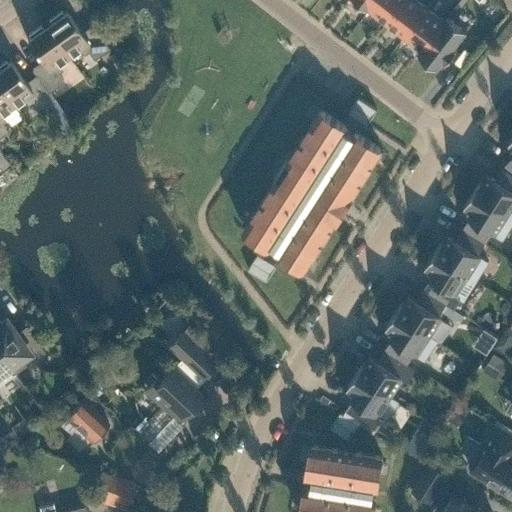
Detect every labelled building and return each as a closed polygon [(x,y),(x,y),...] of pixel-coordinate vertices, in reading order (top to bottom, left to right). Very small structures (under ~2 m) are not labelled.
[(356,0),(368,9),(369,8),(368,7),(374,0),(356,0)] [(403,0),(374,0),(368,7),(369,8),(387,22),(403,0)] [(426,7),(417,0),(403,0),(387,22),(404,35),(426,7)] [(422,49),(444,21),(444,20),(426,7),(404,35),(421,49),(422,49)] [(51,21),(47,24),(69,55),(79,48),(84,54),(88,50),(94,59),(110,47),(94,24),(82,33),(66,10),(65,11),(64,12),(61,9),(49,18),(51,21)] [(447,15),(444,20),(444,21),(422,49),(421,49),(418,53),(437,67),(442,61),(445,64),(457,49),(454,47),(466,30),(447,15)] [(59,63),(69,55),(47,24),(43,27),(41,24),(28,33),(30,36),(28,37),(27,38),(43,61),(32,68),(37,75),(38,75),(49,91),(49,90),(64,80),(58,72),(63,68),(59,63)] [(118,48),(108,55),(116,65),(125,59),(118,48)] [(38,75),(37,75),(27,82),(11,60),(10,60),(8,62),(6,59),(0,63),(0,86),(13,105),(24,97),(28,103),(32,100),(38,108),(54,97),(49,90),(49,91),(38,75)] [(17,111),(13,105),(0,86),(0,135),(8,129),(3,121),(17,111)] [(377,108),(359,96),(349,111),(368,123),(377,108)] [(321,109),(288,160),(286,159),(274,177),(276,179),(244,228),(305,267),(382,148),(355,131),(353,133),(346,129),(348,126),(321,109)] [(481,179),(473,191),(511,216),(511,173),(502,167),(495,178),(486,172),(481,179)] [(470,217),(463,228),(485,242),(492,231),(503,238),(511,224),(511,216),(473,191),(465,203),(461,211),(470,217)] [(485,242),(463,228),(456,239),(447,232),(442,240),(442,239),(434,251),(476,278),(488,259),(478,252),(485,242)] [(476,278),(434,251),(426,264),(422,271),(431,277),(424,288),(445,301),(453,307),(460,296),(463,298),(476,278)] [(277,264),(258,253),(249,268),(267,280),(277,264)] [(277,264),(267,280),(299,299),(308,284),(277,264)] [(438,313),(445,301),(424,288),(417,299),(408,293),(403,300),(395,312),(429,334),(429,333),(441,315),(438,313)] [(429,334),(395,312),(387,324),(383,332),(392,338),(385,349),(406,362),(413,351),(424,359),(437,339),(429,333),(429,334)] [(5,316),(0,319),(0,349),(15,370),(44,349),(26,324),(16,331),(5,316)] [(163,406),(139,431),(158,449),(182,425),(178,421),(182,417),(204,394),(193,384),(202,375),(203,377),(217,362),(182,329),(168,344),(182,356),(173,365),(173,364),(162,375),(159,372),(144,388),(163,406)] [(0,349),(0,380),(15,370),(0,349)] [(406,362),(385,349),(378,360),(369,353),(364,361),(364,360),(356,373),(390,394),(402,376),(407,379),(414,368),(406,363),(406,362)] [(510,362),(494,352),(483,369),(499,380),(510,362)] [(353,398),(346,409),(375,428),(382,417),(385,419),(398,399),(390,394),(356,373),(348,385),(344,392),(353,398)] [(83,397),(66,415),(91,439),(109,421),(83,397)] [(459,401),(448,418),(457,424),(467,407),(459,401)] [(359,423),(341,411),(331,426),(349,438),(359,423)] [(24,415),(11,425),(18,436),(31,425),(24,415)] [(482,444),(469,463),(470,467),(474,470),(473,470),(511,495),(511,457),(511,456),(511,454),(511,438),(493,426),(481,444),(482,444)] [(418,429),(405,448),(420,457),(432,438),(418,429)] [(377,486),(382,455),(312,443),(310,453),(308,453),(306,464),(308,465),(307,473),(303,472),(301,484),(305,485),(304,493),(302,493),(300,504),(302,505),(300,511),(372,511),(376,495),(373,494),(374,486),(377,486)] [(493,511),(457,488),(454,492),(441,483),(448,473),(430,462),(413,489),(430,500),(435,493),(441,498),(432,511),(493,511)] [(102,470),(94,493),(128,505),(136,482),(102,470)] [(53,500),(38,503),(40,511),(87,511),(85,504),(56,511),(53,500)]
